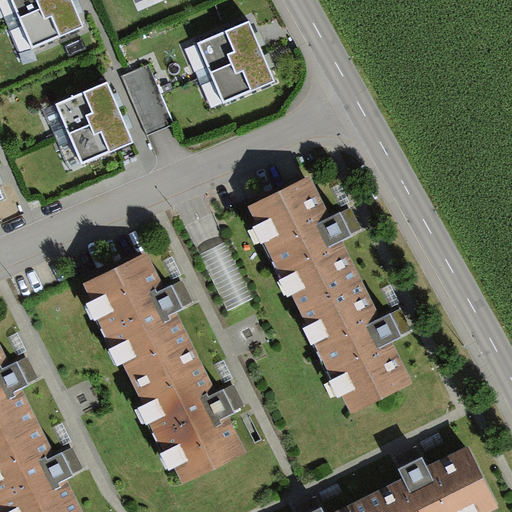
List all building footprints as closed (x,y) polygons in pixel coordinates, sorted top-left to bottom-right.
[(84,30),(70,0),(0,0),(25,55),(84,30)] [(271,84),(245,25),(187,50),(212,109),(271,84)] [(132,148),(107,89),(48,114),(74,173),(132,148)] [(306,177),(249,205),(352,408),(409,380),(387,337),(397,332),(387,314),(377,319),(335,237),(348,231),(338,210),(326,216),(306,177)] [(138,252),(81,280),(184,483),(241,455),(219,412),(229,407),(220,389),(209,394),(168,312),(180,306),(170,285),(158,291),(138,252)] [(0,334),(0,474),(19,511),(89,511),(77,486),(87,481),(77,463),(67,468),(25,386),(38,380),(27,359),(15,365),(0,334)] [(480,511),(488,509),(460,455),(426,472),(419,458),(399,468),(406,482),(344,511),(320,511),(318,508),(309,511),(480,511)]
